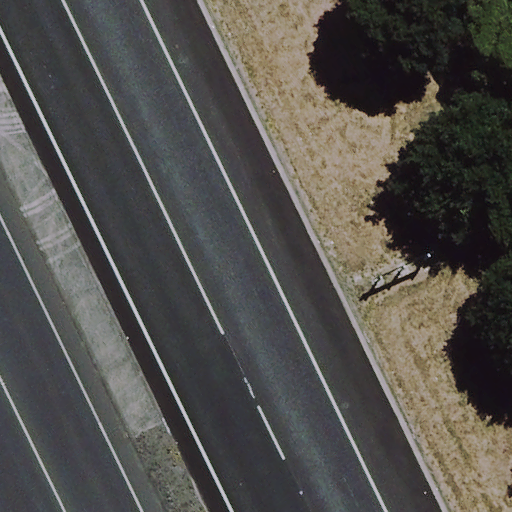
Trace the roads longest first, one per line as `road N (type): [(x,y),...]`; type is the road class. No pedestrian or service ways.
road 1 (motorway): [(29,0),(92,128),(311,511)]
road 2 (trunk): [(107,0),(196,184),(313,511)]
road 3 (trunk): [(66,511),(0,373)]
